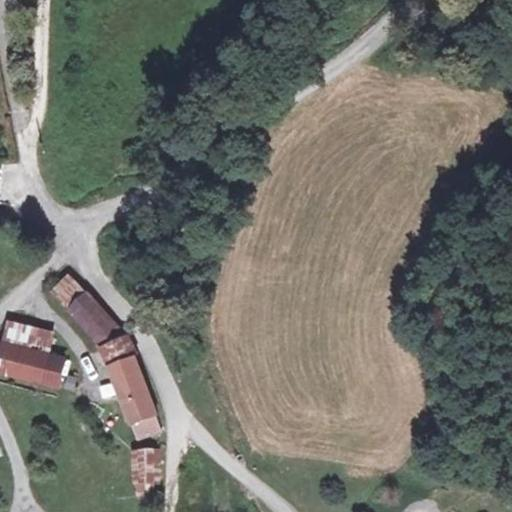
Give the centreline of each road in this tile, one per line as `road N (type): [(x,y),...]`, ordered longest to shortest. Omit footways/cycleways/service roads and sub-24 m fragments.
road 1 (unclassified): [(445,0),(108,207),(70,241)]
road 2 (unclassified): [(285,511),(177,419),(145,335),(82,270),(70,241)]
road 3 (unclassified): [(70,241),(38,206),(45,0)]
